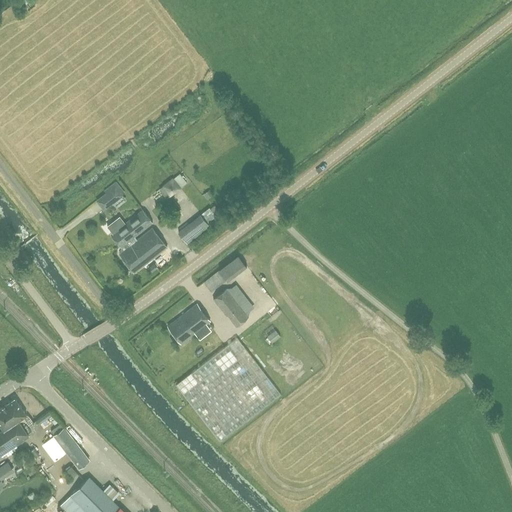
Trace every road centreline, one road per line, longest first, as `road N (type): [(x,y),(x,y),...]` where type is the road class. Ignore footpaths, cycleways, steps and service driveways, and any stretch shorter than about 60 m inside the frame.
road 1 (tertiary): [(118,321),(511,17)]
road 2 (unclassified): [(118,321),(0,165)]
road 3 (tertiary): [(168,511),(32,375)]
road 4 (unclassified): [(74,347),(0,247)]
